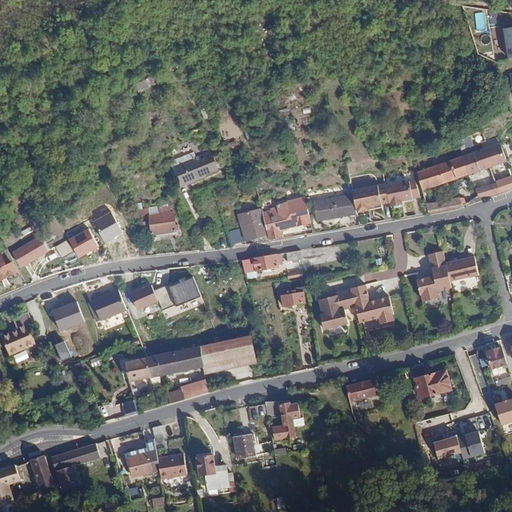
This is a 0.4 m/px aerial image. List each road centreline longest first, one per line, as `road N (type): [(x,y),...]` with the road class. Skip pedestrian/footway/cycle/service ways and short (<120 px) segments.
road 1 (residential): [(511,327),(113,429),(35,439),(0,457)]
road 2 (residential): [(484,207),(244,254),(116,267),(0,305)]
road 3 (residential): [(484,207),(511,324)]
